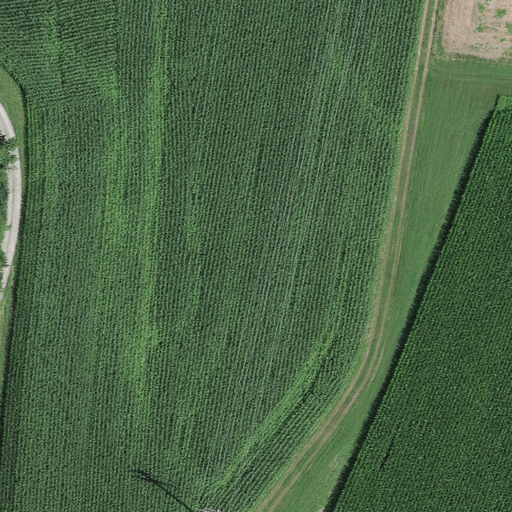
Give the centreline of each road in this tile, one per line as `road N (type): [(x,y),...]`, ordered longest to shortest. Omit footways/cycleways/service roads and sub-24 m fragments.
road 1 (track): [(436,0),(362,372),(257,511)]
road 2 (track): [(0,292),(18,157),(0,125)]
